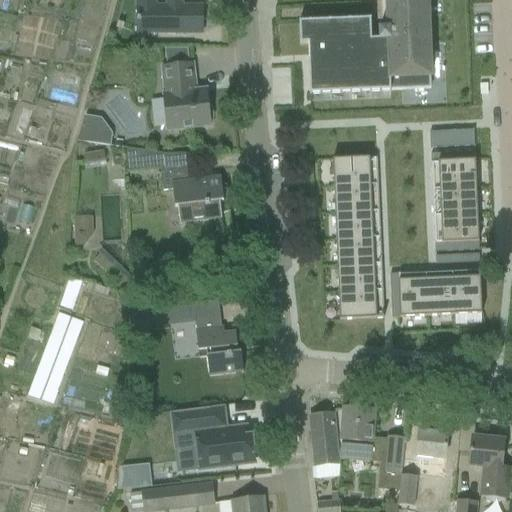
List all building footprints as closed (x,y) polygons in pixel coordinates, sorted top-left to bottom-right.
[(136,7),(136,35),(181,35),(180,0),(165,0),(165,7),(136,7)] [(427,0),(386,0),(388,30),(379,31),(379,53),(370,53),(369,23),(297,26),(298,47),(307,47),(309,97),(431,92),(427,0)] [(163,96),(167,132),(210,127),(209,120),(213,120),(212,108),(208,108),(206,91),(195,92),(192,65),(162,69),(165,96),(163,96)] [(35,72),(33,78),(42,81),(44,75),(35,72)] [(77,142),(111,147),(112,134),(101,119),(84,117),(77,142)] [(473,131),(462,132),(463,140),(474,139),(473,131)] [(462,132),(451,133),(452,140),(463,140),(462,132)] [(440,133),(429,134),(430,142),(441,141),(440,133)] [(451,133),(440,133),(441,141),(452,140),(451,133)] [(474,139),(463,140),(463,148),(474,147),(474,139)] [(452,140),(441,141),(441,149),(452,149),(452,140)] [(463,140),(452,140),(452,149),(463,148),(463,140)] [(441,141),(430,142),(430,150),(441,149),(441,141)] [(177,208),(179,225),(202,222),(221,220),(219,203),(223,203),(220,179),(189,183),(187,170),(167,172),(165,156),(125,150),(126,173),(159,169),(162,192),(172,191),(174,208),(177,208)] [(82,155),(85,170),(106,166),(103,151),(82,155)] [(463,154),(452,155),(453,163),(464,162),(463,154)] [(474,154),(463,154),(464,162),(474,162),(474,154)] [(441,155),(430,155),(431,164),(442,163),(441,155)] [(441,155),(442,163),(453,163),(452,155),(441,155)] [(376,159),(332,161),(333,188),(377,186),(376,159)] [(431,164),(430,164),(432,191),(476,189),(475,162),(474,162),(464,162),(453,163),(442,163),(431,164)] [(377,186),(333,188),(334,215),(379,213),(377,186)] [(476,189),(432,191),(433,218),(477,216),(476,189)] [(379,213),(334,215),(336,241),(380,239),(379,213)] [(477,216),(433,218),(434,245),(445,245),(456,244),(467,244),(478,243),(477,216)] [(91,217),(74,218),(75,237),(92,236),(91,217)] [(380,239),(336,241),(337,268),(381,266),(380,239)] [(478,243),(467,244),(467,252),(478,252),(478,243)] [(456,244),(445,245),(445,253),(457,252),(456,244)] [(467,244),(456,244),(457,252),(467,252),(467,244)] [(445,245),(434,245),(435,253),(445,253),(445,245)] [(479,255),(468,256),(468,264),(479,264),(479,255)] [(457,256),(446,257),(446,265),(452,265),(457,265),(457,256)] [(468,256),(457,256),(457,265),(468,264),(468,256)] [(446,257),(435,257),(435,266),(446,265),(446,257)] [(381,266),(337,268),(338,295),(382,293),(381,266)] [(479,271),(452,272),(454,317),(481,315),(479,271)] [(120,274),(113,281),(130,296),(142,284),(138,280),(129,272),(128,274),(125,277),(121,273),(120,274)] [(452,272),(425,274),(427,318),(454,317),(452,272)] [(425,274),(398,275),(398,286),(399,297),(399,308),(400,319),(427,318),(425,274)] [(398,275),(389,276),(390,286),(398,286),(398,275)] [(69,278),(59,307),(61,307),(72,311),(80,287),(82,282),(69,278)] [(398,286),(390,286),(390,297),(399,297),(398,286)] [(382,293),(338,295),(339,322),(383,320),(382,293)] [(399,297),(390,297),(391,308),(399,308),(399,297)] [(399,308),(391,308),(391,319),(400,319),(399,308)] [(169,309),(127,314),(128,324),(159,321),(159,326),(171,325),(169,309)] [(28,397),(52,406),(57,394),(56,394),(82,325),(59,316),(28,397)] [(207,358),(209,378),(243,374),(240,353),(238,354),(235,333),(224,335),(223,328),(221,329),(219,316),(194,319),(196,332),(195,332),(198,352),(199,359),(207,358)] [(6,357),(3,365),(12,367),(14,359),(6,357)] [(378,490),(400,492),(401,476),(400,476),(403,440),(388,439),(386,450),(372,449),(375,411),(342,408),(339,441),(342,441),(341,461),(380,464),(378,490)] [(210,410),(171,415),(175,451),(196,449),(199,471),(255,464),(252,436),(248,436),(247,427),(227,429),(212,431),(210,410)] [(309,417),(314,469),(338,466),(333,414),(309,417)] [(430,474),(442,476),(445,456),(447,436),(418,432),(416,453),(415,457),(432,459),(430,474)] [(489,504),(498,505),(499,504),(501,503),(503,502),(504,500),(507,501),(511,470),(501,469),(504,442),(472,438),(470,459),(469,467),(482,468),(479,498),(485,498),(486,501),(488,503),(489,504)] [(118,491),(134,489),(132,469),(120,470),(118,491)] [(400,492),(398,506),(413,507),(415,477),(401,476),(400,492)] [(143,494),(129,495),(131,507),(131,511),(159,511),(212,506),(210,486),(143,494)] [(232,503),(233,511),(263,511),(262,500),(232,503)] [(476,511),(478,503),(456,501),(454,511),(476,511)] [(316,504),(317,511),(338,511),(337,502),(316,504)]
